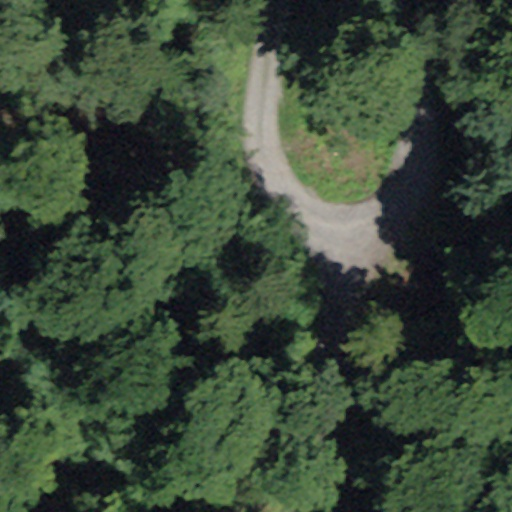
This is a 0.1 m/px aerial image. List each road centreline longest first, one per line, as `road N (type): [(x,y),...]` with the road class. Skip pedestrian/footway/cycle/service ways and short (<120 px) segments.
road 1 (track): [(422,0),(423,123),(407,168),(386,202),(330,217),(304,203),(271,167),(258,123),(267,0)]
road 2 (track): [(330,217),(306,511)]
